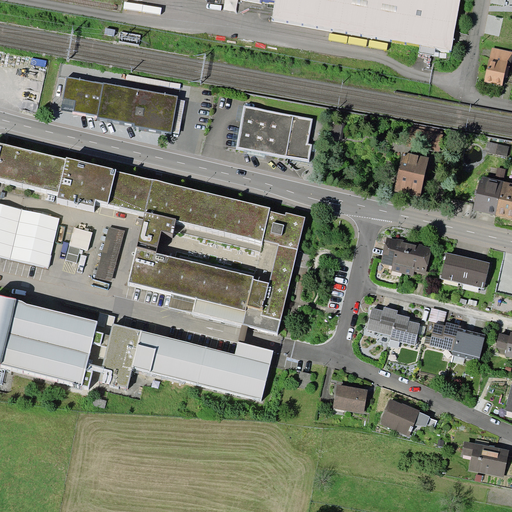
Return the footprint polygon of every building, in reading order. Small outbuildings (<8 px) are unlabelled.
[(239,0),(262,4),(262,2),(274,4),(272,13),(272,18),(436,47),(451,50),(460,0),(239,0)] [(436,47),(272,18),(271,21),(420,47),(419,53),(434,56),(436,47)] [(511,57),(511,51),(492,48),(485,82),(502,86),(504,78),(508,78),(511,57)] [(181,84),(128,74),(127,79),(180,89),(181,84)] [(103,83),(67,77),(63,98),(75,100),(73,111),(97,115),(97,118),(134,124),(134,127),(171,133),(171,132),(177,99),(178,96),(104,82),(103,83)] [(185,100),(177,99),(171,132),(179,133),(185,100)] [(313,119),(244,106),(236,148),(309,162),(312,145),(308,144),(309,140),(313,119)] [(344,123),(332,120),(328,138),(341,140),(344,123)] [(498,144),(488,141),(486,151),(496,154),(507,157),(510,145),(499,143),(498,144)] [(293,270),(306,217),(286,212),(285,215),(269,211),(270,208),(116,171),(116,169),(67,157),(66,159),(0,142),(0,177),(6,179),(59,191),(57,196),(94,205),(96,198),(109,201),(109,203),(145,212),(138,240),(158,244),(162,229),(173,232),(176,219),(263,240),(280,244),(270,282),(253,278),(253,275),(137,247),(128,281),(172,292),(168,306),(278,333),(293,270)] [(429,157),(403,151),(394,190),(420,196),(429,157)] [(506,169),(498,167),(495,179),(503,180),(506,169)] [(486,212),(496,214),(503,180),(495,179),(483,176),(482,179),(480,179),(473,209),(486,212)] [(511,182),(503,180),(496,214),(507,217),(511,218),(511,182)] [(470,219),(473,203),(465,201),(462,217),(470,219)] [(60,218),(0,204),(0,256),(48,268),(60,218)] [(125,231),(109,226),(96,277),(111,281),(125,231)] [(93,233),(74,227),(69,245),(70,246),(80,249),(87,250),(93,233)] [(391,271),(402,273),(409,241),(397,238),(397,239),(387,237),(381,263),(392,266),(391,271)] [(423,244),(409,241),(402,273),(414,275),(415,271),(426,274),(431,248),(423,246),(423,244)] [(76,263),(80,249),(70,246),(66,260),(76,263)] [(441,278),(463,283),(469,257),(447,252),(441,278)] [(490,263),(469,257),(463,283),(484,288),(490,263)] [(86,368),(87,363),(92,343),(100,346),(103,334),(103,333),(95,331),(97,325),(98,321),(27,304),(22,300),(0,295),(0,362),(1,363),(1,365),(89,387),(93,370),(86,368)] [(383,310),(372,308),(367,330),(390,336),(394,323),(397,314),(398,311),(384,307),(383,310)] [(434,322),(443,325),(447,312),(432,308),(428,321),(434,322)] [(98,321),(97,325),(112,329),(113,323),(114,323),(115,317),(100,313),(98,321)] [(409,317),(397,314),(394,323),(390,336),(390,339),(400,341),(414,345),(419,323),(408,321),(409,317)] [(460,328),(461,325),(446,322),(445,325),(443,325),(434,322),(431,337),(429,344),(429,345),(452,351),(458,328),(460,328)] [(262,400),(273,351),(238,341),(235,354),(114,323),(113,323),(112,329),(110,335),(103,334),(100,346),(107,347),(102,367),(101,372),(99,382),(128,389),(132,369),(182,383),(183,381),(262,400)] [(460,328),(458,328),(452,351),(451,354),(479,361),(486,334),(460,328)] [(510,335),(499,333),(496,347),(497,347),(506,350),(510,335)] [(399,349),(400,341),(390,339),(388,346),(399,349)] [(102,367),(87,363),(86,368),(93,370),(101,372),(102,367)] [(310,389),(313,375),(301,372),(297,387),(310,389)] [(368,389),(337,384),(333,408),(364,413),(368,389)] [(402,403),(390,398),(379,424),(409,436),(414,425),(426,426),(426,425),(430,418),(430,417),(420,411),(420,410),(402,403)] [(437,421),(430,418),(426,425),(434,429),(437,421)] [(508,456),(509,450),(488,446),(475,443),(464,441),(461,457),(471,459),(468,470),(504,477),(504,475),(508,456)]
